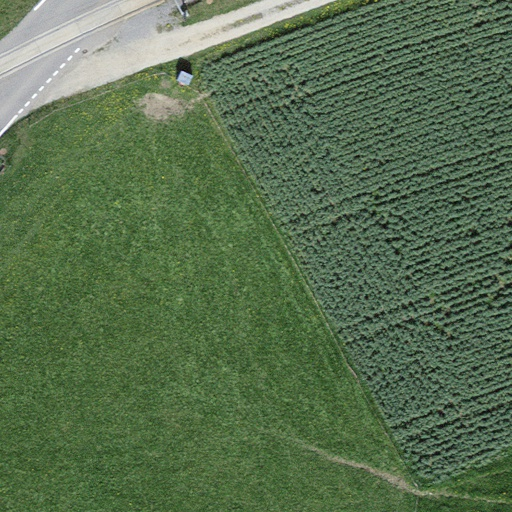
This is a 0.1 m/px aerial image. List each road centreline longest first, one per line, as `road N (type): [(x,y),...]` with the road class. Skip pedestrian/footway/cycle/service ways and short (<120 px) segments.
road 1 (track): [(0,102),(297,0)]
road 2 (secondary): [(87,0),(0,92)]
